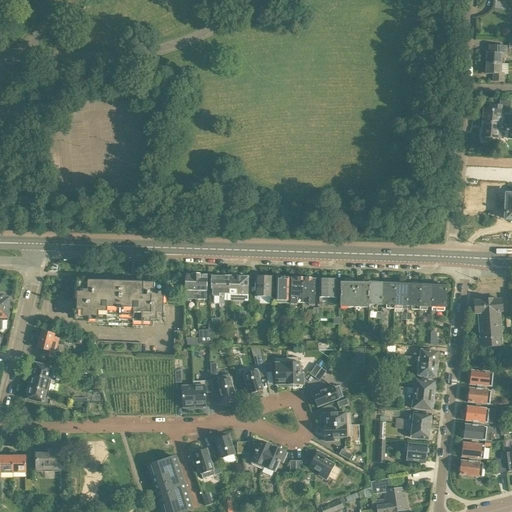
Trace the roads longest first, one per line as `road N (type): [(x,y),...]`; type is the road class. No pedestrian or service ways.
road 1 (primary): [(41,243),(451,257)]
road 2 (residential): [(451,257),(468,0)]
road 3 (residential): [(465,257),(439,511)]
road 4 (unclassified): [(257,0),(194,38),(152,51),(17,54)]
road 5 (residential): [(172,424),(0,428)]
road 6 (residential): [(169,335),(93,331),(26,311)]
road 7 (residential): [(243,417),(277,436),(303,436),(295,403),(262,408)]
